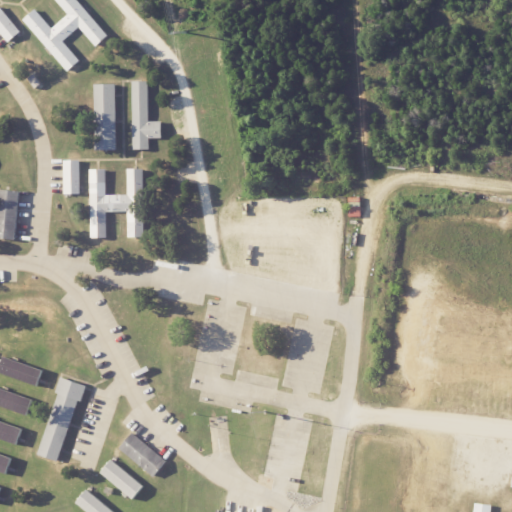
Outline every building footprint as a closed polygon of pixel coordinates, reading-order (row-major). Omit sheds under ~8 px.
[(64,41),(80,28),(96,48),(109,38),(79,0),(55,0),(68,16),(52,29),(37,10),(24,20),(66,74),(81,62),(64,41)] [(22,33),(1,6),(0,7),(0,32),(9,43),(22,33)] [(149,82),(132,82),(133,150),(150,150),(149,139),(163,139),(163,121),(149,122),(149,82)] [(99,150),(118,150),(116,84),(97,85),(99,150)] [(63,194),(79,195),(80,161),(64,160),(63,194)] [(89,170),(90,238),(106,238),(106,213),(127,213),(128,238),(145,237),(144,169),(127,169),(127,195),(105,196),(105,170),(89,170)] [(0,238),(19,239),(20,191),(0,190),(0,238)] [(44,371),(4,357),(0,368),(0,372),(39,386),(44,371)] [(38,456),(61,462),(84,384),(61,377),(38,456)] [(0,405),(28,415),(33,399),(0,388),(0,405)] [(0,438),(19,443),(23,427),(0,421),(0,438)] [(120,448),(153,478),(167,462),(135,433),(120,448)] [(0,471),(7,474),(13,459),(0,454),(0,471)] [(144,488),(114,460),(101,473),(132,501),(144,488)] [(85,511),(116,511),(86,490),(76,505),(85,511)]
